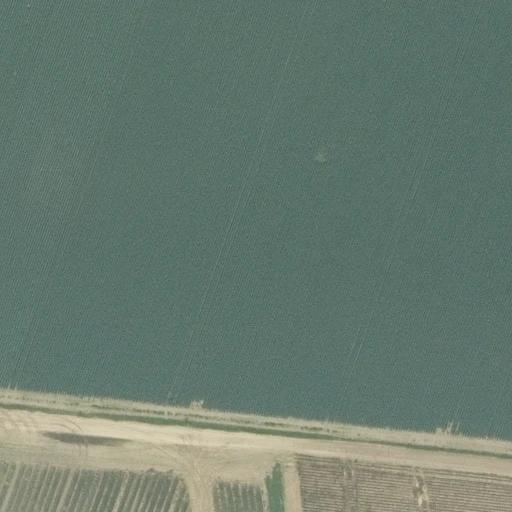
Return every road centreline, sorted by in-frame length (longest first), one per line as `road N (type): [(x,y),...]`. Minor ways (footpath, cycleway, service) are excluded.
road 1 (track): [(0,414),(275,446)]
road 2 (track): [(275,446),(511,470)]
